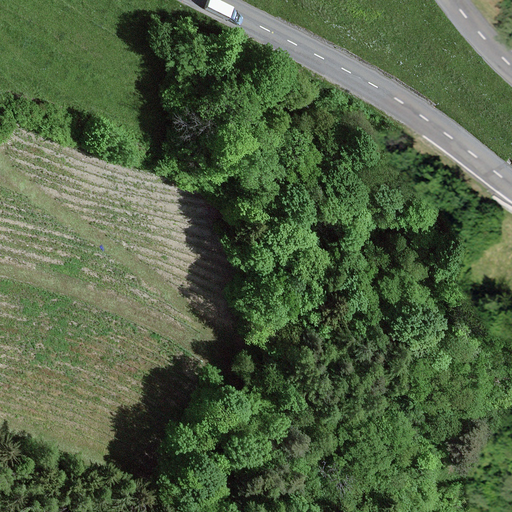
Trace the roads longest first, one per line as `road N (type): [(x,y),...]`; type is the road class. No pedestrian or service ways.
road 1 (track): [(0,268),(62,286),(200,347),(216,342),(152,278),(0,163)]
road 2 (secondary): [(511,184),(391,97),(209,0)]
